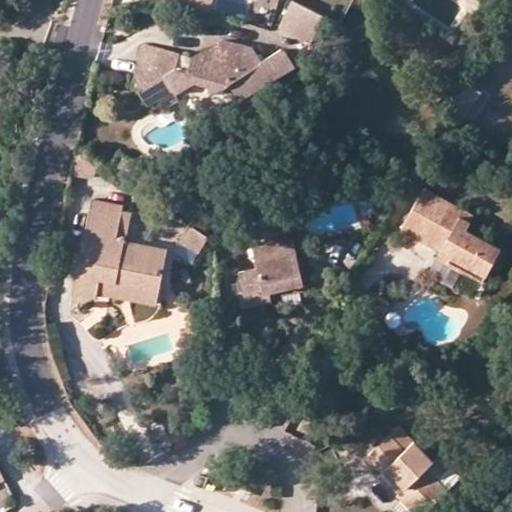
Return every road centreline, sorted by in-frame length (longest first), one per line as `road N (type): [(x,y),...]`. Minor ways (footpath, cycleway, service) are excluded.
road 1 (tertiary): [(82,466),(38,403),(21,330),(23,274),(90,0)]
road 2 (residential): [(301,511),(288,456),(255,437),(219,431),(180,461),(151,498)]
